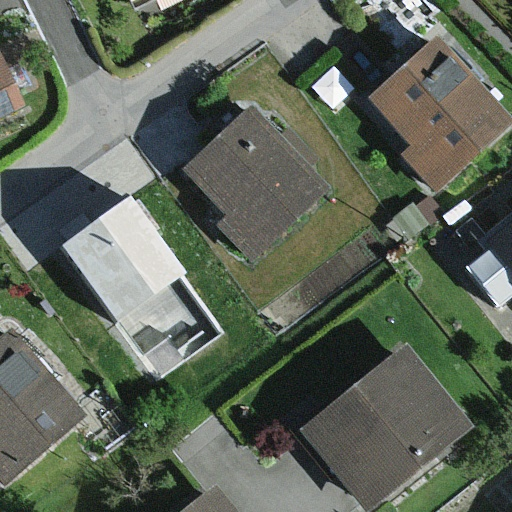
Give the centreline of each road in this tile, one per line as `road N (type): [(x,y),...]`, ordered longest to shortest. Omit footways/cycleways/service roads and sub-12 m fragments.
road 1 (residential): [(105,125),(284,0)]
road 2 (residential): [(44,0),(105,125)]
road 3 (residential): [(0,201),(105,125)]
